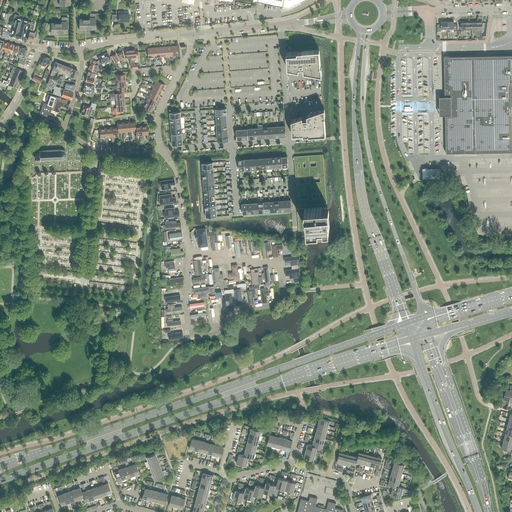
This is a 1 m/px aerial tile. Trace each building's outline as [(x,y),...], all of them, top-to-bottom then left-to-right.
[(112,15),(111,21),(112,21),(114,21),(115,21),(115,19),(118,19),(118,22),(129,21),(129,14),(128,11),(118,11),(118,14),(118,15),(112,15)] [(9,36),(12,25),(7,24),(10,14),(2,12),(1,18),(2,18),(5,19),(4,22),(3,28),(1,33),(1,35),(1,36),(8,38),(9,36)] [(90,13),(90,19),(84,19),(84,20),(80,19),(79,19),(79,30),(85,30),(85,29),(90,29),(94,29),(95,29),(95,19),(96,19),(100,19),(100,14),(90,13)] [(19,15),(14,14),(12,22),(14,23),(13,28),(10,36),(10,37),(23,41),(23,40),(29,21),(19,18),(19,15)] [(68,17),(61,17),(61,23),(56,23),(52,23),(51,23),(51,34),(57,34),(57,33),(62,33),(62,32),(66,32),(66,33),(67,33),(67,22),(68,22),(68,17)] [(441,29),(447,29),(447,22),(441,22),(441,25),(437,25),(437,32),(441,31),(441,29)] [(454,24),(454,22),(447,22),(447,29),(447,33),(450,33),(450,29),(454,29),(454,31),(457,31),(457,24),(454,24)] [(2,44),(0,50),(0,54),(1,55),(2,51),(5,52),(8,43),(3,41),(2,44)] [(13,45),(8,43),(5,52),(4,56),(6,57),(8,52),(11,53),(13,45)] [(16,55),(18,49),(19,46),(13,45),(11,53),(9,58),(11,58),(13,54),(16,55)] [(27,49),(19,46),(18,49),(16,55),(20,57),(18,63),(23,65),(25,60),(23,59),(24,58),(27,49)] [(171,46),(165,47),(166,57),(167,56),(171,56),(171,60),(173,59),(173,56),(172,56),(171,46)] [(177,46),(171,46),(172,56),(173,56),(177,56),(177,59),(179,59),(179,55),(178,55),(177,46)] [(159,47),(153,48),(154,58),(159,57),(159,61),(161,60),(161,57),(160,57),(159,47)] [(165,47),(159,47),(160,57),(161,57),(165,57),(165,60),(167,60),(167,56),(166,57),(165,47)] [(132,65),(134,65),(134,62),(133,60),(139,59),(138,52),(135,52),(135,49),(131,49),(131,50),(130,50),(131,62),(132,65)] [(302,52),(286,53),(287,69),(299,71),(299,68),(303,68),(304,72),(320,75),(321,75),(322,75),(321,66),(319,50),(302,51),(302,52)] [(108,55),(107,53),(107,52),(102,55),(103,57),(106,62),(106,64),(107,64),(106,63),(108,62),(108,61),(111,60),(108,55)] [(97,57),(101,64),(104,63),(105,64),(106,64),(106,62),(103,57),(102,55),(97,57)] [(437,102),(437,103),(437,104),(438,104),(438,105),(439,105),(440,105),(440,108),(445,108),(445,115),(446,153),(511,151),(511,144),(511,106),(511,55),(457,56),(444,57),(445,96),(445,97),(440,97),(440,100),(439,100),(438,100),(438,101),(437,101),(437,102)] [(52,59),(43,56),(41,62),(40,64),(41,65),(44,67),(45,66),(46,64),(50,65),(52,59)] [(96,62),(92,60),(90,61),(90,65),(88,70),(96,72),(98,65),(97,63),(96,62)] [(55,62),(50,75),(53,76),(54,74),(55,71),(58,72),(61,64),(55,62)] [(67,66),(64,65),(62,64),(61,64),(58,72),(64,74),(67,66)] [(61,81),(67,83),(68,81),(64,80),(66,75),(69,76),(72,68),(71,68),(70,67),(69,67),(67,66),(64,74),(63,77),(62,79),(61,80),(62,80),(61,81)] [(12,69),(12,70),(11,72),(12,73),(20,76),(23,71),(13,67),(12,69)] [(78,70),(72,68),(69,76),(68,78),(70,79),(71,77),(76,79),(77,75),(78,72),(78,70)] [(88,70),(87,76),(89,76),(96,78),(96,75),(97,75),(98,73),(96,72),(88,70)] [(11,72),(9,75),(9,78),(10,78),(18,82),(20,76),(12,73),(11,72)] [(61,80),(50,76),(47,83),(55,86),(57,81),(61,82),(61,81),(62,80),(61,80)] [(96,78),(87,76),(85,82),(95,84),(96,78)] [(155,82),(154,85),(153,86),(162,90),(165,85),(156,81),(157,80),(152,77),(151,80),(155,82)] [(18,82),(10,78),(9,78),(7,82),(3,80),(2,83),(9,86),(10,85),(16,87),(18,82)] [(71,90),(73,91),(74,91),(75,85),(73,84),(67,83),(61,81),(61,82),(60,84),(65,85),(64,89),(70,90),(71,90)] [(47,83),(45,88),(44,91),(47,92),(48,87),(51,88),(54,89),(53,94),(61,96),(68,99),(71,100),(73,92),(71,92),(70,91),(64,89),(55,86),(47,83)] [(153,86),(154,85),(149,83),(148,85),(153,87),(151,90),(151,91),(159,96),(162,90),(153,86)] [(85,84),(82,93),(87,94),(90,95),(93,96),(94,90),(91,89),(92,88),(94,89),(94,86),(87,84),(85,84)] [(151,91),(151,90),(147,88),(146,91),(150,93),(149,96),(148,97),(157,101),(159,96),(151,91)] [(110,101),(115,101),(115,99),(124,99),(124,93),(117,93),(114,93),(114,98),(109,98),(110,101)] [(148,97),(149,96),(144,94),(143,96),(147,98),(146,101),(145,102),(154,106),(157,101),(148,97)] [(51,109),(55,97),(48,95),(46,99),(48,102),(47,104),(43,103),(39,113),(48,117),(49,114),(51,109)] [(56,97),(55,97),(51,109),(59,112),(61,107),(67,109),(70,101),(56,96),(56,97)] [(110,107),(115,107),(115,105),(125,105),(124,99),(115,99),(115,101),(115,104),(110,104),(110,107)] [(145,102),(146,101),(141,99),(140,101),(145,104),(143,108),(151,112),(154,106),(145,102)] [(84,105),(81,114),(87,116),(89,117),(91,110),(95,111),(97,103),(91,102),(90,107),(86,106),(84,105)] [(115,107),(115,110),(110,110),(111,115),(116,115),(116,112),(125,111),(125,105),(115,105),(115,107)] [(302,116),(291,120),(292,136),(308,135),(326,134),(324,117),(325,117),(324,108),(323,109),(307,114),(307,118),(302,119),(302,116)] [(48,117),(47,121),(53,123),(55,116),(49,114),(48,117)] [(147,125),(141,126),(142,135),(143,135),(147,135),(147,140),(150,140),(149,135),(148,135),(147,125)] [(141,126),(135,126),(136,131),(135,131),(136,136),(141,136),(141,141),(144,140),(143,135),(142,135),(141,126)] [(64,158),(66,156),(66,153),(64,151),(62,150),(54,150),(39,151),(39,153),(34,153),(35,158),(39,158),(39,161),(40,161),(40,160),(51,160),(62,159),(64,158)] [(298,205),(326,203),(323,154),(294,156),(295,164),(296,180),(297,197),(298,205)] [(107,160),(99,159),(99,160),(100,160),(99,171),(105,172),(106,161),(107,161),(107,160)] [(441,167),(422,167),(422,178),(441,178),(441,167)] [(174,179),(159,181),(160,189),(175,187),(174,179)] [(176,194),(161,196),(162,204),(177,202),(176,194)] [(178,207),(163,209),(164,217),(179,215),(178,207)] [(329,219),(328,207),(327,207),(298,209),(300,231),(307,230),(307,231),(319,230),(319,229),(329,228),(329,219)] [(180,219),(165,221),(166,229),(181,227),(180,219)] [(204,246),(202,231),(194,232),(196,247),(204,246)] [(232,246),(229,231),(222,232),(224,247),(232,246)] [(218,249),(216,234),(208,235),(210,250),(218,249)] [(257,253),(255,238),(252,238),(247,239),(249,254),(257,253)] [(272,257),(270,242),(262,243),(264,258),(272,257)] [(282,244),(272,245),(274,256),(278,256),(277,248),(283,248),(282,244)] [(299,256),(284,258),(285,266),(300,264),(299,256)] [(205,274),(203,259),(195,261),(197,275),(205,274)] [(228,275),(229,280),(238,279),(236,266),(232,267),(233,274),(228,275)] [(225,282),(223,267),(215,268),(218,283),(225,282)] [(300,268),(286,270),(287,278),(302,276),(300,268)] [(259,285),(257,273),(254,274),(254,271),(250,271),(252,286),(254,285),(259,285)] [(183,275),(168,277),(169,285),(184,283),(183,275)] [(207,275),(192,277),(194,285),(208,283),(207,275)] [(180,287),(165,289),(166,297),(181,295),(180,287)] [(209,288),(194,290),(194,295),(197,294),(197,295),(201,295),(202,298),(206,297),(206,294),(210,294),(209,288)] [(245,304),(243,289),(235,290),(237,305),(245,304)] [(233,312),(231,297),(223,298),(225,313),(233,312)] [(181,303),(167,305),(168,313),(182,311),(181,303)] [(182,330),(167,332),(168,340),(183,338),(182,330)] [(511,391),(506,389),(503,399),(509,400),(511,391)] [(288,440),(285,449),(290,451),(292,441),(293,436),(291,436),(290,440),(288,440)] [(511,449),(511,446),(503,443),(501,449),(508,450),(507,453),(511,454),(511,449)] [(118,470),(116,466),(113,467),(115,472),(114,472),(113,472),(117,482),(118,484),(122,482),(121,480),(118,470)] [(104,480),(102,481),(102,482),(103,485),(107,494),(111,493),(108,483),(105,484),(104,481),(104,480)] [(235,490),(233,500),(237,501),(240,491),(241,487),(238,487),(237,490),(235,490)] [(341,511),(342,510),(343,510),(335,508),(335,504),(336,505),(336,503),(328,501),(328,503),(326,509),(324,509),(324,507),(324,508),(322,507),(320,506),(320,507),(318,506),(318,507),(315,506),(317,500),(317,498),(310,496),(309,498),(310,498),(309,501),(301,499),(297,511),(341,511)]
